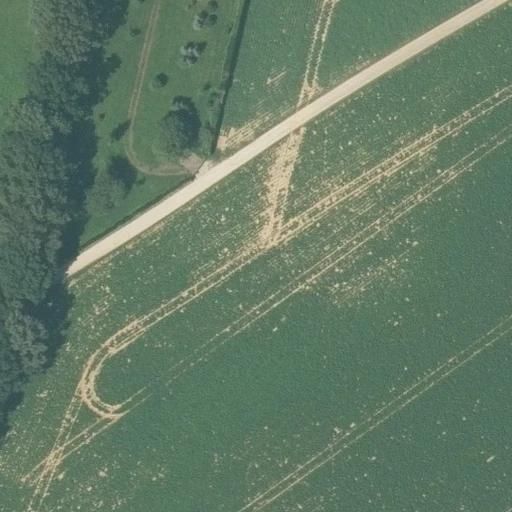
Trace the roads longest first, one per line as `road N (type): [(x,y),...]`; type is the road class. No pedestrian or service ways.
road 1 (track): [(492,0),(0,313)]
road 2 (track): [(0,237),(57,0)]
